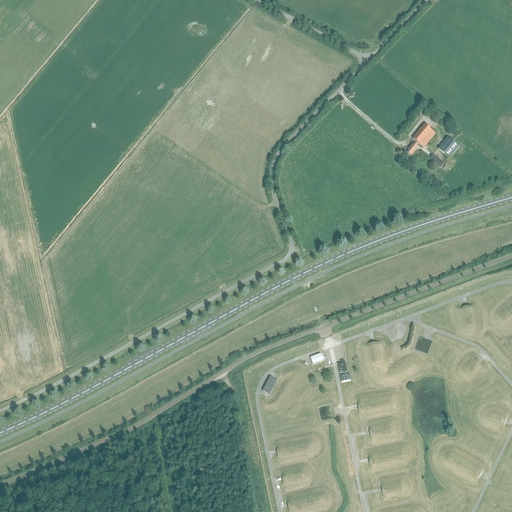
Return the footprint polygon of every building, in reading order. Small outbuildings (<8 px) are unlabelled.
[(423,148),(435,134),(424,125),(413,139),(416,142),(413,145),(413,144),(406,153),(411,156),(417,148),(416,147),(419,144),(423,148)] [(449,159),(459,147),(447,138),(438,149),(449,159)] [(444,169),(446,166),(444,164),(444,163),(433,155),(430,159),(438,166),(440,168),(441,167),(444,169)] [(460,307),(460,308),(464,307),(464,309),(461,309),(465,327),(475,325),(472,307),(468,308),(468,306),(472,305),(468,306),(466,306),(464,307),(460,307)] [(511,319),(511,305),(503,313),(510,321),(511,319)] [(368,346),(371,363),(382,361),(378,344),(375,344),(375,342),(376,342),(379,342),(379,341),(376,342),(369,343),(367,344),(369,343),(371,343),(371,345),(368,346)] [(312,364),(322,360),(320,354),(310,358),(312,364)] [(465,366),(472,374),(481,366),(479,364),(480,363),(483,366),(483,365),(480,362),(478,359),(475,356),(478,359),(476,361),(474,358),(465,366)] [(270,377),(262,392),(269,396),(277,381),(270,377)] [(392,405),(390,395),(359,401),(360,404),(358,404),(357,401),(358,404),(358,409),(359,412),(359,409),(361,408),(361,411),(392,405)] [(493,412),(491,422),(502,425),(503,422),(505,423),(504,427),(505,423),(506,419),(507,415),(506,419),(504,418),(505,415),(493,412)] [(390,434),(388,423),(371,427),(372,430),(370,430),(369,426),(369,427),(369,430),(370,434),(371,438),(370,434),(373,434),(373,437),(390,434)] [(309,439),(278,445),(279,448),(276,449),(276,445),(276,449),(277,453),(278,457),(277,453),(279,453),(280,456),(311,450),(310,444),(309,439)] [(401,448),(370,455),(371,458),(369,458),(368,455),(369,459),(370,463),(370,466),(370,463),(372,462),(372,465),(403,459),(402,454),(401,448)] [(448,462),(476,478),(478,475),(479,476),(477,479),(478,479),(480,476),(481,473),(483,469),(481,472),(480,471),(481,468),(453,453),(451,458),(448,462)] [(284,476),(282,476),(281,473),(282,476),(283,481),(284,484),(283,481),(285,480),(286,483),(303,480),(301,469),(283,473),(284,476)] [(384,488),(382,488),(381,484),(381,488),(382,492),(383,496),(382,492),(384,492),(385,495),(402,491),(400,481),(383,484),(384,488)] [(320,493),(289,500),(290,503),(288,503),(287,499),(287,503),(288,507),(289,511),(288,507),(291,507),(291,510),(322,504),(321,499),(320,493)]
